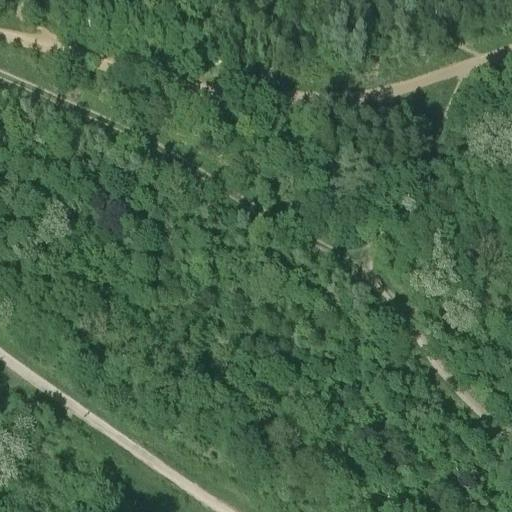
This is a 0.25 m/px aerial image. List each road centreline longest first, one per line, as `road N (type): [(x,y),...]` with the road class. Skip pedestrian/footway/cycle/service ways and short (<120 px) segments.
road 1 (track): [(0,37),(226,95),(339,98),(397,90),(473,64)]
road 2 (track): [(0,75),(352,261)]
road 3 (track): [(0,352),(221,511)]
road 4 (track): [(352,261),(435,372),(511,452)]
